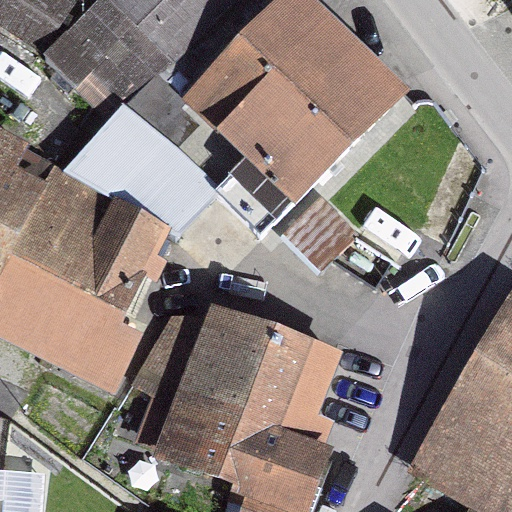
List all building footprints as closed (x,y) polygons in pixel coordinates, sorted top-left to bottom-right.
[(79,13),(57,0),(0,0),(0,34),(50,63),(79,13)] [(261,0),(119,0),(70,49),(142,120),(261,0)] [(425,111),(313,0),(308,0),(210,111),(330,217),(425,111)] [(0,276),(56,168),(0,139),(0,276)] [(56,168),(0,276),(0,331),(125,396),(203,244),(56,168)] [(491,467),(473,498),(465,511),(511,511),(511,310),(440,439),(491,467)] [(351,359),(226,312),(167,469),(281,511),(339,511),(358,462),(318,447),(351,359)] [(491,467),(440,439),(423,471),(473,498),(491,467)]
